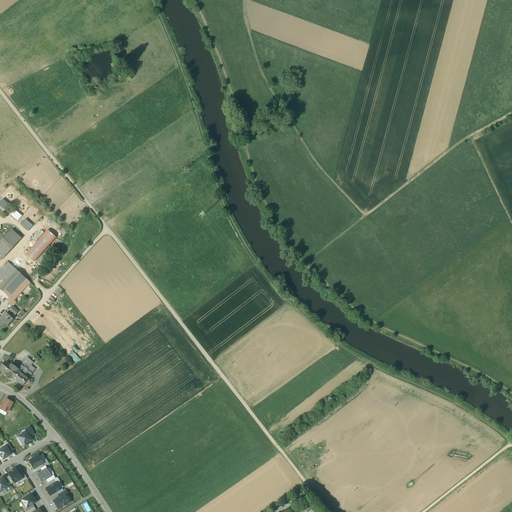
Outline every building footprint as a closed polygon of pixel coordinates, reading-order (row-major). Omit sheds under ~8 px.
[(0,202),(0,204),(6,209),(9,206),(2,200),(0,202)] [(13,213),(20,219),(22,216),(15,211),(13,213)] [(23,225),(30,231),(33,226),(27,221),(23,225)] [(12,228),(0,241),(0,254),(3,258),(22,238),(12,228)] [(29,256),(35,261),(51,243),(44,238),(29,256)] [(7,262),(0,269),(0,279),(12,266),(7,262)] [(12,266),(0,279),(0,287),(16,270),(12,266)] [(30,282),(16,270),(0,287),(0,289),(9,298),(7,300),(13,306),(16,303),(13,300),(15,298),(28,285),(30,283),(30,282)] [(18,312),(12,307),(9,310),(15,315),(18,312)] [(6,313),(1,320),(0,320),(0,325),(4,329),(13,319),(6,313)] [(95,343),(71,315),(67,319),(91,346),(95,343)] [(77,357),(81,354),(53,321),(49,324),(77,357)] [(85,351),(89,347),(65,321),(61,325),(85,351)] [(27,358),(20,367),(24,370),(21,374),(22,375),(28,369),(31,365),(34,363),(31,360),(27,358)] [(3,367),(1,369),(2,370),(6,373),(8,371),(7,370),(10,366),(7,363),(3,367)] [(10,366),(7,370),(8,371),(6,373),(6,374),(11,378),(12,378),(12,377),(17,371),(15,369),(16,368),(11,365),(10,366)] [(31,365),(28,369),(22,375),(23,375),(24,376),(27,372),(31,375),(36,369),(31,365)] [(17,371),(12,377),(12,378),(17,382),(23,375),(22,375),(21,374),(18,372),(17,371)] [(24,376),(23,375),(17,382),(23,386),(28,379),(24,376)] [(12,404),(6,400),(0,409),(7,413),(12,404)] [(25,429),(26,432),(30,437),(34,435),(29,427),(25,429)] [(32,441),(30,437),(26,432),(18,437),(24,447),(28,445),(27,443),(32,441)] [(6,446),(0,450),(0,455),(3,460),(12,455),(10,452),(6,446)] [(38,456),(29,462),(34,469),(40,466),(43,463),(38,456)] [(16,469),(8,473),(10,476),(14,483),(14,484),(22,479),(20,475),(16,469)] [(42,472),(37,475),(41,483),(46,480),(51,477),(46,470),(42,472)] [(3,479),(0,480),(0,492),(1,493),(10,488),(7,484),(4,478),(3,479)] [(48,487),(46,489),(50,496),(57,492),(60,490),(56,483),(48,487)] [(36,503),(31,494),(22,500),(26,507),(27,508),(32,505),(36,503)] [(59,498),(53,501),(58,510),(70,503),(66,496),(65,494),(59,498)]
